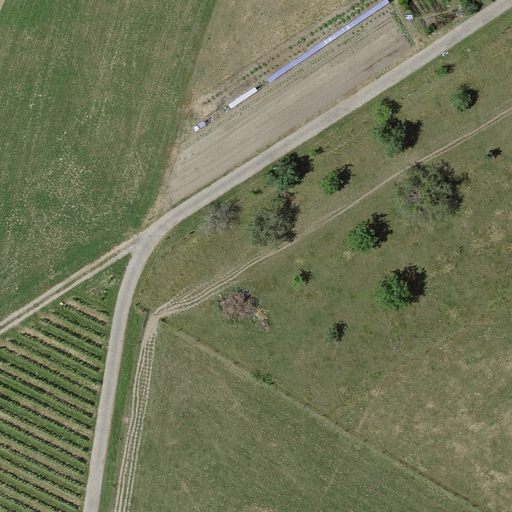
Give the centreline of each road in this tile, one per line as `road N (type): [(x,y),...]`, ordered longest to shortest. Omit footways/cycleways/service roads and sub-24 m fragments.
road 1 (track): [(511,2),(153,232),(122,300),(88,511)]
road 2 (track): [(0,327),(153,232)]
